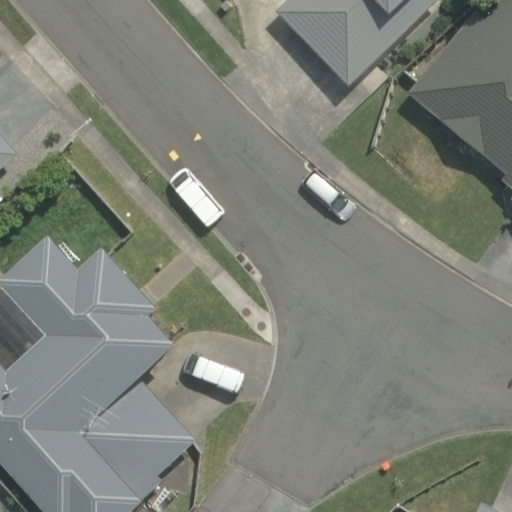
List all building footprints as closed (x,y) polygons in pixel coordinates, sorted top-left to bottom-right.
[(285,0),(279,7),(351,81),(434,0),(285,0)] [(478,8),(412,91),(511,169),(504,178),(511,184),(511,196),(510,199),(511,200),(511,0),(503,0),(489,18),(478,8)] [(0,166),(19,150),(0,128),(0,166)] [(0,354),(0,457),(50,511),(139,511),(149,503),(143,496),(162,478),(159,475),(197,440),(141,379),(178,345),(152,315),(162,306),(108,246),(85,267),(53,233),(0,280),(0,281),(47,332),(10,366),(0,354)] [(510,511),(487,499),(479,511),(510,511)]
